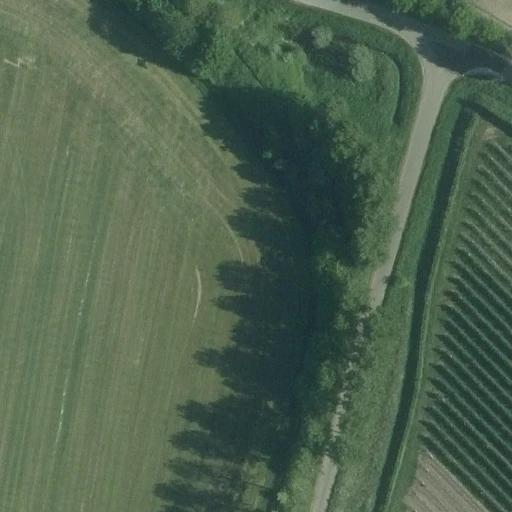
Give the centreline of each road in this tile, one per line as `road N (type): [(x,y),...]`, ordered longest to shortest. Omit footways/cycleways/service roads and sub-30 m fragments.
road 1 (unclassified): [(318,511),(445,44)]
road 2 (unclassified): [(445,44),(329,0)]
